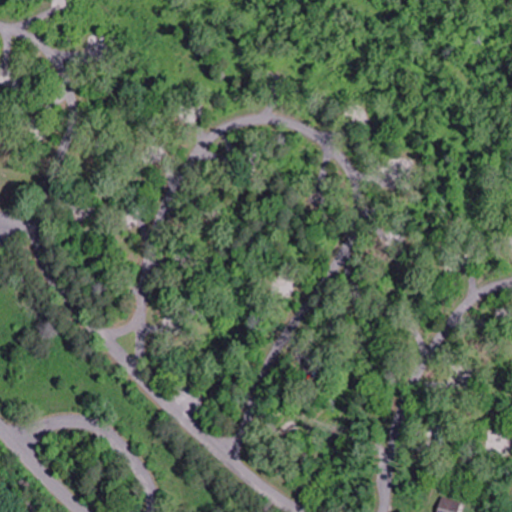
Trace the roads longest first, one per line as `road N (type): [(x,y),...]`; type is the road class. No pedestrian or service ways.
road 1 (residential): [(229,459),(272,356),(355,225),(355,186),(336,153),(291,124),(264,120),(224,130),(203,146),(174,188),(152,247),(139,375)]
road 2 (residential): [(511,509),(508,285),(470,301),(423,362),(397,425),(382,511)]
road 3 (residential): [(22,224),(35,226),(67,134),(69,91),(41,47),(0,26),(4,219),(22,224)]
road 4 (residential): [(302,511),(250,478),(118,354),(47,269),(35,226)]
road 5 (residential): [(153,511),(134,458),(96,426),(65,421),(15,445)]
